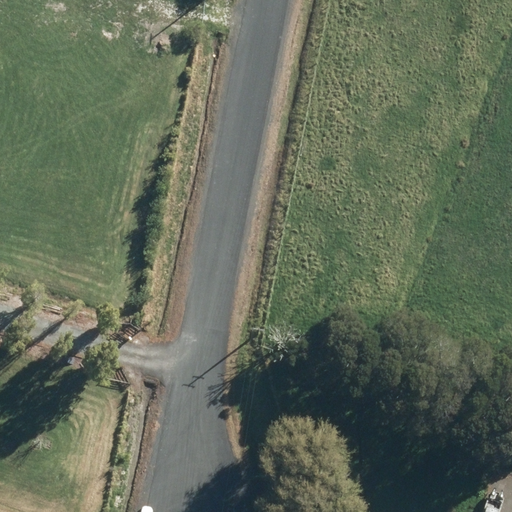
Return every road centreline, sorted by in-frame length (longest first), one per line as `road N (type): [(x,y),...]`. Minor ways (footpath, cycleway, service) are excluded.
road 1 (residential): [(194,511),(203,328),(265,0)]
road 2 (unknown): [(201,375),(0,321)]
